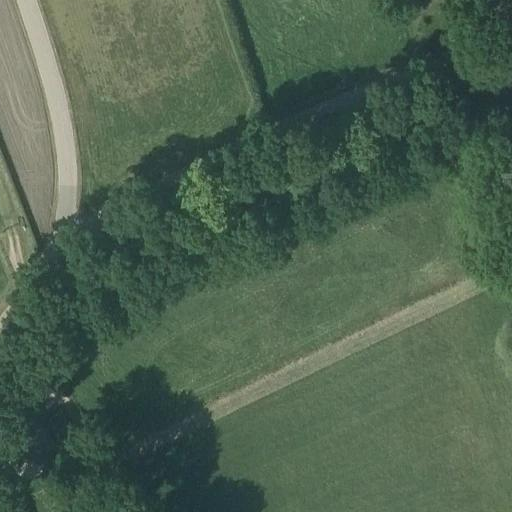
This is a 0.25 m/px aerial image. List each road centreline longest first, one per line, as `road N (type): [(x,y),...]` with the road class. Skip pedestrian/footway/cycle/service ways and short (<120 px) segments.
road 1 (unclassified): [(55,252),(123,203),(267,132),(420,74),(503,65)]
road 2 (unclassified): [(55,252),(68,183),(56,104),(22,0)]
